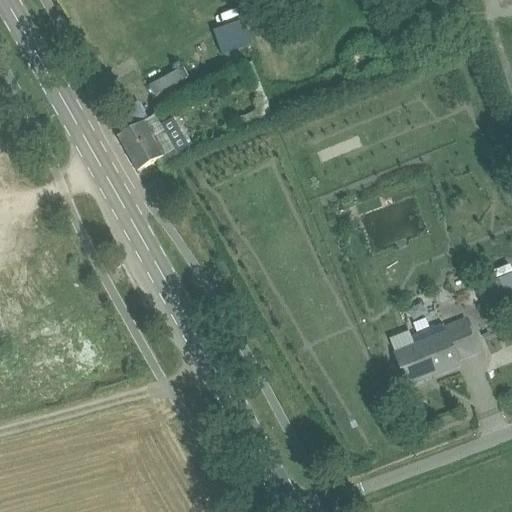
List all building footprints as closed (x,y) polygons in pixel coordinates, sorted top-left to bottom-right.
[(214,33),(215,37),(222,56),(249,47),(251,46),(243,23),(214,33)] [(243,68),(256,102),(265,98),(253,64),(243,68)] [(150,87),(155,98),(161,109),(181,99),(175,87),(189,79),(184,69),(150,87)] [(168,167),(180,161),(155,118),(136,129),(118,139),(138,174),(157,163),(161,171),(168,167)] [(507,302),(511,300),(511,275),(498,282),(507,302)] [(415,349),(414,349),(396,355),(408,389),(460,368),(458,363),(477,355),(465,323),(444,331),(443,327),(412,340),(415,349)]
